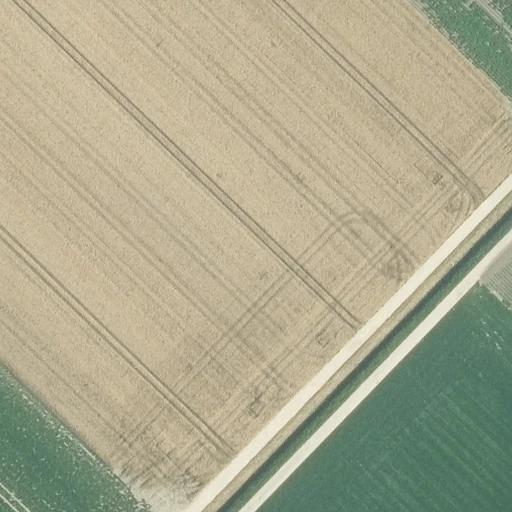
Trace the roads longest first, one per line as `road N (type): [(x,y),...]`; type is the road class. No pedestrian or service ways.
road 1 (track): [(511,179),(190,511)]
road 2 (track): [(248,511),(511,239)]
